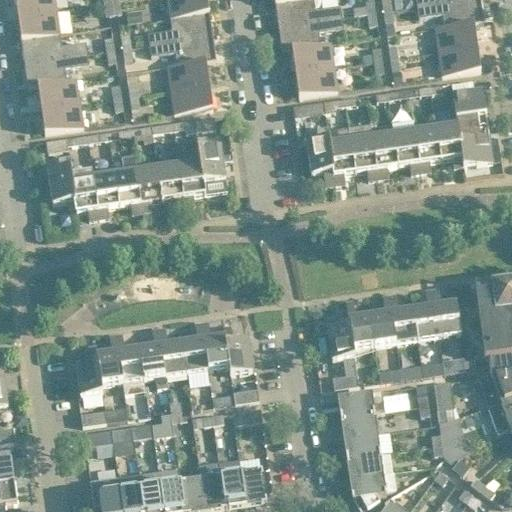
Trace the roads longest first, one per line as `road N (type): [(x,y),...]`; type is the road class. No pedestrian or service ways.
road 1 (residential): [(267,206),(239,0)]
road 2 (residential): [(286,306),(311,511)]
road 3 (residential): [(53,511),(27,348)]
road 4 (unclassified): [(19,246),(0,102)]
